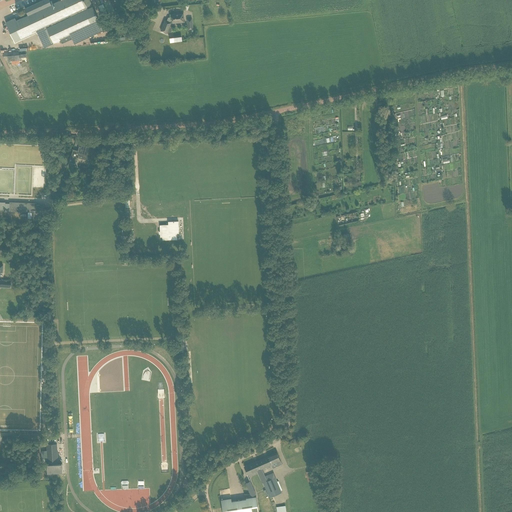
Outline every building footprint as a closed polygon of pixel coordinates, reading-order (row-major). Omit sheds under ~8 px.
[(15,18),(5,23),(6,24),(15,43),(47,28),(52,40),(50,41),(51,43),(53,42),(53,43),(54,43),(61,40),(62,43),(72,39),(74,44),(103,30),(92,6),(88,8),(87,7),(91,5),(89,0),(58,0),(59,1),(51,5),(49,0),(43,0),(42,1),(40,2),(38,3),(25,9),(28,15),(16,21),(15,18)] [(115,13),(109,0),(104,0),(105,2),(104,2),(110,15),(115,13)] [(161,31),(167,34),(171,23),(172,23),(172,24),(179,23),(179,22),(184,21),(183,14),(179,14),(178,14),(171,14),(172,18),(168,18),(167,21),(165,20),(161,31)] [(19,62),(19,55),(18,51),(3,52),(4,58),(8,58),(8,62),(19,62)] [(86,160),(91,161),(95,147),(90,145),(89,147),(82,145),(81,148),(79,147),(77,155),(83,156),(83,154),(87,155),(86,160)] [(69,162),(75,164),(78,157),(71,155),(69,162)] [(45,206),(40,205),(39,205),(37,204),(37,203),(9,202),(10,204),(9,204),(9,212),(32,213),(31,220),(45,220),(45,207),(45,206)] [(160,226),(161,239),(163,238),(163,240),(177,240),(177,234),(179,234),(178,222),(166,222),(166,225),(160,226)] [(340,236),(342,244),(350,243),(348,234),(340,236)] [(47,451),(41,451),(42,459),(47,459),(48,464),(47,464),(47,473),(62,473),(62,464),(61,461),(60,459),(57,460),(57,444),(47,445),(47,451)] [(277,453),(261,460),(264,467),(271,464),(272,467),(281,464),(280,460),(277,453)] [(264,467),(261,460),(244,467),(248,475),(260,469),(262,474),(260,475),(270,498),(282,493),(273,473),(265,476),(261,469),(264,467)] [(245,483),(251,496),(256,494),(250,481),(245,483)] [(246,499),(232,501),(231,498),(221,500),(222,511),(258,511),(256,497),(246,498),(246,499)]
